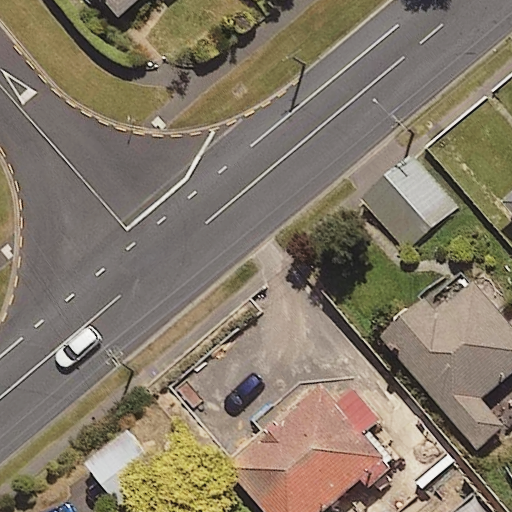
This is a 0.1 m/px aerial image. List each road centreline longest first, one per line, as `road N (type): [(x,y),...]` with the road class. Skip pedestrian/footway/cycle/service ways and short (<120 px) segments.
road 1 (tertiary): [(156,266),(475,0)]
road 2 (residential): [(0,86),(156,266)]
road 3 (tertiary): [(0,397),(156,266)]
